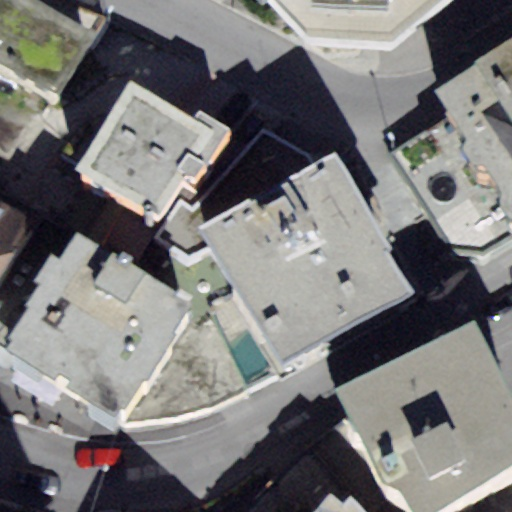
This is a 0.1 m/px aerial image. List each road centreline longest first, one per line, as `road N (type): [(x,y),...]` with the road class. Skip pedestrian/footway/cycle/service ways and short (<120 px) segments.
road 1 (tertiary): [(0,451),(90,480),(156,483),(194,475),(484,313)]
road 2 (residential): [(511,43),(423,87),(360,103),(294,86),(131,0)]
